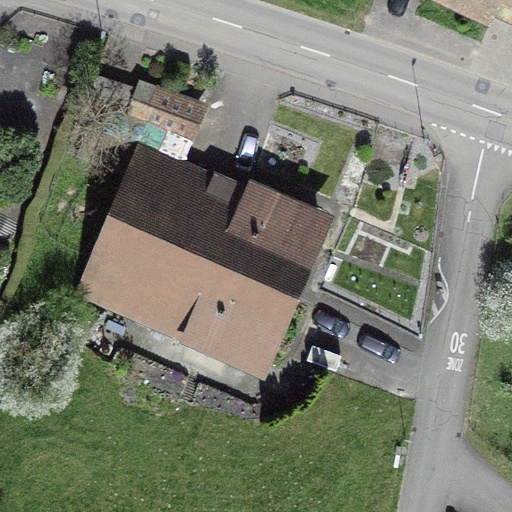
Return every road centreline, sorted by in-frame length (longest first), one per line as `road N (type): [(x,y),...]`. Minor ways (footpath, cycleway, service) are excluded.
road 1 (residential): [(484,111),(415,511)]
road 2 (secondary): [(134,0),(484,111)]
